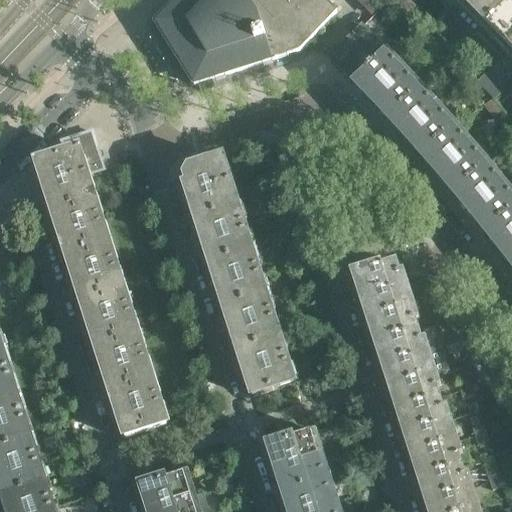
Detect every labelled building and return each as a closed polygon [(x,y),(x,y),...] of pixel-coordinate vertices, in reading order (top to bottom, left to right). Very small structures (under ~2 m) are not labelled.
[(338,13),(323,0),(179,0),(156,24),(194,86),(300,52),(338,13)] [(372,15),(386,1),(385,0),(361,0),(359,2),(372,15)] [(488,27),(511,3),(511,0),(469,0),(466,3),(488,27)] [(510,50),(511,47),(511,3),(488,27),(510,50)] [(354,85),(385,55),(390,51),(376,36),(373,39),(363,28),(330,60),(354,85)] [(401,71),(400,71),(385,55),(354,85),(363,94),(368,95),(374,101),(391,85),(389,82),(401,71)] [(388,121),(420,92),(406,77),(407,76),(401,70),(400,71),(401,71),(389,82),(391,85),(374,101),(380,108),(380,112),(388,121)] [(423,119),(435,108),(420,92),(388,121),(397,131),(401,131),(407,138),(425,122),(423,119)] [(422,158),(454,130),(440,114),(441,114),(435,107),(435,108),(423,119),(425,122),(407,138),(413,145),(413,149),(422,158)] [(456,157),(469,145),(468,145),(454,130),(422,158),(430,168),(434,168),(440,175),(458,160),(456,157)] [(87,176),(85,169),(102,163),(92,133),(62,143),(66,156),(38,166),(53,214),(95,201),(87,176)] [(454,196),(487,168),(474,152),(475,152),(469,145),(456,157),(458,160),(440,175),(446,182),(446,186),(454,196)] [(231,185),(223,161),(190,171),(186,179),(189,187),(186,188),(189,198),(231,185)] [(104,171),(102,163),(85,169),(87,176),(104,171)] [(501,185),(501,184),(487,168),(454,196),(462,206),(466,206),(472,213),(490,198),(488,195),(501,185)] [(485,234),(511,212),(511,198),(506,191),(507,191),(501,184),(501,185),(488,195),(490,198),(472,213),(478,220),(477,224),(485,234)] [(238,208),(231,185),(189,198),(196,222),(238,208)] [(109,245),(95,201),(53,214),(67,258),(109,245)] [(252,252),(238,208),(196,222),(210,266),(252,252)] [(511,212),(485,234),(493,244),(497,245),(503,252),(511,244),(511,212)] [(511,268),(511,244),(503,252),(509,259),(508,263),(511,268)] [(124,290),(109,245),(67,258),(82,303),(124,290)] [(266,296),(252,252),(210,266),(224,309),(266,296)] [(405,288),(397,263),(355,276),(362,300),(388,292),(388,294),(405,288)] [(411,307),(405,288),(388,294),(388,292),(362,300),(369,322),(395,314),(394,312),(411,307)] [(138,334),(124,290),(82,303),(96,347),(138,334)] [(280,340),(266,296),(224,309),(238,353),(280,340)] [(438,310),(430,300),(423,305),(430,315),(438,310)] [(419,332),(412,309),(411,307),(394,312),(395,314),(369,322),(377,345),(419,332)] [(445,321),(438,310),(430,315),(437,326),(445,321)] [(427,356),(419,332),(377,345),(384,368),(409,360),(410,362),(427,356)] [(152,379),(138,334),(96,347),(110,392),(152,379)] [(460,344),(455,336),(444,339),(446,348),(460,344)] [(295,385),(280,340),(238,353),(253,398),(295,385)] [(465,351),(460,344),(446,348),(449,356),(465,351)] [(0,402),(17,397),(3,353),(0,354),(0,402)] [(433,375),(427,356),(410,362),(409,360),(384,368),(391,390),(417,382),(416,380),(433,375)] [(441,399),(434,377),(433,375),(416,380),(417,382),(391,390),(399,413),(441,399)] [(167,426),(152,379),(110,392),(125,439),(167,426)] [(472,389),(470,381),(458,385),(461,393),(472,389)] [(475,398),(472,389),(461,393),(464,401),(475,398)] [(0,450),(31,441),(17,397),(0,402),(0,450)] [(449,424),(441,399),(399,413),(406,436),(431,428),(432,430),(449,424)] [(455,443),(449,424),(432,430),(431,428),(406,436),(413,458),(439,450),(438,448),(455,443)] [(487,434),(484,426),(473,430),(476,438),(487,434)] [(320,458),(313,437),(318,435),(317,433),(312,434),(269,448),(277,472),(320,458)] [(490,443),(487,434),(476,438),(478,446),(490,443)] [(360,445),(358,437),(346,441),(349,448),(360,445)] [(45,484),(31,441),(0,450),(0,486),(3,497),(45,484)] [(463,467),(455,445),(455,443),(438,448),(439,450),(413,458),(420,481),(463,467)] [(363,452),(360,445),(349,448),(351,456),(363,452)] [(327,481),(320,458),(277,472),(284,495),(327,481)] [(471,492),(463,467),(420,481),(428,504),(453,495),(454,498),(471,492)] [(501,480),(499,471),(487,475),(490,483),(501,480)] [(150,511),(192,499),(185,478),(190,476),(189,474),(185,475),(184,475),(141,489),(148,511),(150,511)] [(232,486),(230,478),(218,482),(221,490),(232,486)] [(504,488),(501,480),(490,483),(493,492),(504,488)] [(310,511),(335,504),(327,481),(284,495),(289,511),(310,511)] [(54,511),(45,484),(3,497),(8,511),(54,511)] [(375,491),(373,484),(361,487),(364,495),(375,491)] [(235,494),(232,486),(221,490),(223,497),(235,494)] [(378,499),(375,491),(364,495),(366,503),(378,499)] [(472,511),(477,511),(471,492),(454,498),(453,495),(428,504),(430,511),(472,511)] [(196,511),(192,499),(150,511),(196,511)]
